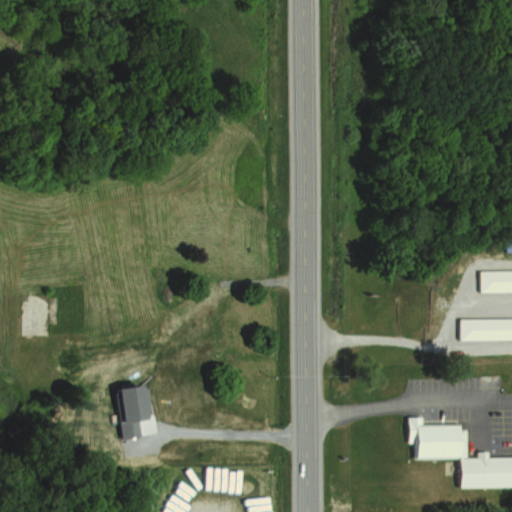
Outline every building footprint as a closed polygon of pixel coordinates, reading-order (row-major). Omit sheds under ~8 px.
[(511,267),(473,268),(473,289),(511,288),(511,267)] [(53,336),(53,294),(23,294),(23,336),(53,336)] [(511,316),(454,317),(454,339),(511,338),(511,316)] [(107,386),(116,436),(150,430),(142,385),(134,387),(133,381),(107,386)] [(398,413),(399,444),(406,444),(407,458),(462,456),(461,428),(454,428),(454,423),(418,424),(417,413),(398,413)] [(451,458),(469,457),(469,450),(481,449),(481,457),(511,456),(511,484),(451,486),(451,458)]
